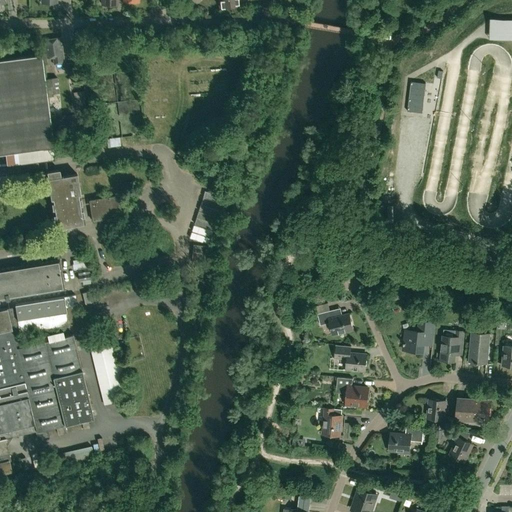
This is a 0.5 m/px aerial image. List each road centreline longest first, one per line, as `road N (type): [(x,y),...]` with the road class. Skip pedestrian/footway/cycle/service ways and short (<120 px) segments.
road 1 (residential): [(288,20),(0,25)]
road 2 (track): [(403,190),(414,221),(486,245),(511,270)]
road 3 (residential): [(331,511),(356,447),(403,390)]
road 4 (residential): [(403,390),(354,277)]
